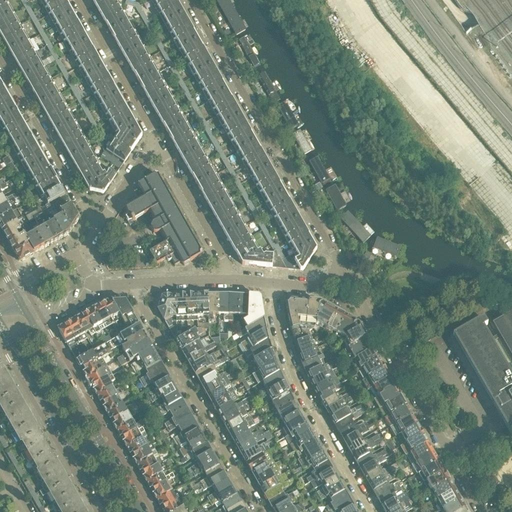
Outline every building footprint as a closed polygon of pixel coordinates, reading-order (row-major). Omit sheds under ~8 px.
[(2,0),(0,1),(0,22),(12,16),(2,0)] [(78,103),(98,138),(102,135),(98,128),(95,122),(78,92),(44,32),(25,0),(19,0),(29,16),(78,103)] [(42,0),(51,14),(67,5),(64,0),(42,0)] [(108,0),(96,7),(103,18),(119,9),(114,0),(108,0)] [(152,0),(160,13),(177,4),(175,0),(152,0)] [(272,248),(274,251),(275,251),(281,262),(286,259),(277,245),(275,246),(138,4),(126,1),(125,5),(136,8),(218,152),(236,186),(261,229),(270,245),(272,248)] [(160,13),(167,24),(184,15),(177,4),(160,13)] [(51,14),(57,25),(73,16),(67,5),(51,14)] [(232,30),(235,31),(238,29),(238,26),(228,8),(225,7),(223,9),(222,12),(232,30)] [(103,18),(111,33),(127,24),(119,9),(103,18)] [(167,24),(175,39),(192,29),(184,15),(167,24)] [(0,22),(0,33),(2,36),(18,27),(12,16),(0,22)] [(57,25),(66,40),(82,31),(73,16),(57,25)] [(111,33),(117,43),(133,34),(127,24),(111,33)] [(2,36),(10,52),(27,43),(18,27),(2,36)] [(175,39),(181,49),(198,40),(192,29),(175,39)] [(66,40),(72,52),(89,43),(82,31),(66,40)] [(117,43),(125,58),(142,49),(133,34),(117,43)] [(181,49),(189,64),(206,55),(198,40),(181,49)] [(250,63),(253,64),(256,62),(256,59),(246,41),(243,40),(241,42),(240,45),(250,63)] [(10,52),(17,64),(34,55),(27,43),(10,52)] [(72,52),(80,66),(97,57),(89,43),(72,52)] [(125,58),(131,69),(148,60),(142,49),(125,58)] [(17,64),(26,79),(42,69),(34,55),(17,64)] [(189,64),(195,75),(212,66),(206,55),(189,64)] [(80,66),(87,78),(103,69),(97,57),(80,66)] [(131,69),(139,83),(156,74),(148,60),(131,69)] [(195,75),(203,89),(220,80),(212,66),(195,75)] [(26,79),(32,90),(49,81),(42,69),(26,79)] [(87,78),(96,94),(112,85),(103,69),(87,78)] [(139,83),(145,94),(162,85),(156,74),(139,83)] [(269,97),(272,97),(275,96),(275,93),(265,75),(262,74),(260,76),(259,79),(269,97)] [(203,89),(210,101),(227,91),(220,80),(203,89)] [(32,90),(41,106),(58,96),(49,81),(32,90)] [(96,94),(102,105),(119,96),(112,85),(96,94)] [(145,94),(154,109),(171,99),(162,85),(145,94)] [(0,88),(0,121),(0,122),(17,112),(3,87),(0,88)] [(210,101),(218,115),(235,106),(227,91),(210,101)] [(41,106),(48,117),(64,108),(58,96),(41,106)] [(102,105),(111,121),(128,112),(119,96),(102,105)] [(154,109),(160,120),(177,110),(171,99),(154,109)] [(286,127),(289,127),(292,126),(293,123),(282,105),(279,104),(277,106),(276,109),(286,127)] [(218,115),(224,126),(241,117),(235,106),(218,115)] [(48,117),(56,132),(73,123),(64,108),(48,117)] [(160,120),(168,134),(185,125),(177,110),(160,120)] [(0,122),(15,147),(32,138),(17,112),(0,122)] [(111,121),(119,136),(136,126),(128,112),(111,121)] [(224,126),(231,139),(248,130),(241,117),(224,126)] [(56,132),(63,144),(80,134),(73,123),(56,132)] [(168,134),(174,145),(191,136),(185,125),(168,134)] [(136,126),(119,136),(135,146),(142,136),(136,126)] [(231,139),(239,152),(256,143),(248,130),(231,139)] [(290,137),(301,155),(303,156),(306,154),(307,151),(296,133),(293,132),(291,134),(290,137)] [(63,144),(72,159),(89,150),(80,134),(63,144)] [(135,146),(119,136),(110,150),(108,152),(124,163),(126,161),(135,146)] [(174,145),(183,160),(200,151),(191,136),(174,145)] [(15,147),(24,163),(30,160),(29,157),(32,155),(30,151),(37,147),(32,138),(15,147)] [(239,152),(247,166),(264,157),(256,143),(239,152)] [(24,163),(29,173),(46,163),(37,147),(30,151),(32,155),(29,157),(30,160),(24,163)] [(72,159),(78,170),(95,161),(89,150),(72,159)] [(183,160),(189,171),(206,162),(200,151),(183,160)] [(101,157),(119,169),(120,169),(123,165),(104,152),(101,157)] [(247,166),(253,177),(270,168),(264,157),(247,166)] [(4,163),(8,171),(14,167),(11,163),(9,159),(4,163)] [(319,182),(321,183),(324,181),(325,179),(314,160),(311,160),(309,161),(308,164),(319,182)] [(78,170),(86,184),(103,175),(95,161),(78,170)] [(189,171),(197,186),(214,176),(206,162),(189,171)] [(46,163),(29,173),(43,198),(60,188),(46,163)] [(253,177),(262,193),(279,184),(270,168),(253,177)] [(103,175),(86,184),(90,191),(103,194),(116,174),(111,170),(106,177),(105,174),(105,173),(103,175)] [(132,222),(133,221),(149,212),(155,222),(154,222),(153,223),(153,224),(152,224),(151,226),(151,227),(150,228),(154,233),(155,234),(156,234),(157,234),(159,233),(160,233),(161,232),(167,242),(150,252),(150,253),(156,263),(156,264),(157,264),(158,263),(169,257),(174,264),(174,265),(175,266),(176,265),(181,262),(183,265),(183,266),(184,266),(190,263),(190,262),(201,256),(202,255),(202,254),(201,254),(200,252),(199,248),(196,244),(193,238),(192,234),(188,231),(185,225),(184,221),(181,218),(178,212),(177,208),(173,204),(170,199),(169,194),(166,191),(163,185),(162,181),(158,178),(157,176),(157,175),(156,175),(145,181),(144,181),(138,184),(138,185),(138,186),(140,189),(135,192),(134,192),(133,193),(133,194),(134,194),(138,202),(127,208),(126,209),(125,209),(125,210),(132,221),(132,222)] [(197,186),(203,196),(220,187),(214,176),(197,186)] [(262,193),(268,203),(284,194),(279,184),(262,193)] [(203,196),(212,211),(229,202),(220,187),(203,196)] [(43,198),(47,205),(54,201),(64,195),(60,188),(43,198)] [(325,196),(335,214),(338,214),(340,213),(341,210),(331,192),(328,191),(325,193),(325,196)] [(268,203),(276,218),(293,209),(284,194),(268,203)] [(0,197),(0,208),(16,199),(14,195),(4,201),(2,197),(0,197)] [(64,195),(54,201),(71,231),(79,220),(70,206),(65,209),(62,204),(68,201),(64,195)] [(16,199),(0,208),(0,219),(11,213),(17,210),(14,206),(21,202),(19,198),(16,199)] [(45,206),(47,209),(48,212),(54,209),(59,218),(54,221),(54,222),(63,238),(69,234),(71,231),(54,201),(47,205),(45,206)] [(212,211),(218,222),(235,213),(229,202),(212,211)] [(43,214),(38,217),(44,227),(53,243),(63,238),(54,222),(54,221),(48,212),(47,209),(42,213),(43,214)] [(276,218),(282,229),(299,220),(293,209),(276,218)] [(0,228),(2,231),(16,223),(22,219),(17,210),(11,213),(0,219),(0,228)] [(33,229),(35,233),(44,249),(53,243),(44,227),(38,217),(35,212),(33,214),(26,217),(28,220),(29,222),(34,219),(39,226),(37,227),(33,229)] [(218,222),(226,236),(243,227),(235,213),(218,222)] [(350,242),(353,243),(355,241),(356,238),(346,220),(343,219),(340,221),(340,224),(350,242)] [(282,229),(290,244),(307,235),(299,220),(282,229)] [(2,231),(9,243),(23,235),(19,227),(16,223),(2,231)] [(35,233),(33,229),(33,228),(28,231),(24,225),(19,227),(23,235),(34,254),(44,249),(35,233)] [(226,236),(232,248),(249,239),(243,227),(226,236)] [(23,235),(9,243),(20,262),(34,254),(23,235)] [(290,244),(296,254),(313,245),(307,235),(290,244)] [(232,248),(240,262),(257,253),(249,239),(232,248)] [(111,245),(113,249),(121,244),(119,240),(111,245)] [(370,250),(389,258),(392,257),(393,255),(392,252),(373,244),(370,245),(369,248),(370,250)] [(313,245),(296,254),(299,259),(294,262),(295,262),(300,271),(302,271),(316,250),(313,245)] [(116,255),(119,259),(127,254),(125,250),(116,255)] [(242,265),(272,268),(273,257),(266,256),(265,256),(263,257),(260,251),(257,253),(240,262),(242,265)] [(272,268),(285,270),(281,262),(275,251),(274,251),(273,257),(272,268)] [(281,262),(285,270),(297,271),(292,263),(289,257),(286,259),(281,262)] [(196,295),(186,296),(186,321),(197,321),(197,317),(196,295)] [(196,295),(197,317),(202,317),(202,315),(208,315),(207,295),(196,295)] [(212,315),(218,315),(218,295),(207,295),(208,315),(208,321),(213,321),(212,315)] [(224,321),(228,321),(229,295),(228,295),(218,295),(218,315),(224,315),(224,321)] [(233,315),(238,315),(239,296),(229,295),(228,321),(232,321),(233,315)] [(176,322),(174,296),(162,297),(158,309),(158,310),(174,338),(176,337),(176,328),(172,326),(171,322),(176,322)] [(186,296),(174,296),(176,322),(186,321),(186,296)] [(244,316),(244,323),(248,321),(249,296),(239,296),(238,315),(244,316)] [(244,323),(247,329),(264,319),(260,299),(258,297),(249,296),(248,321),(244,323)] [(127,328),(128,332),(139,326),(124,299),(111,300),(119,315),(127,328)] [(115,317),(119,315),(111,300),(108,301),(107,300),(104,302),(100,304),(102,307),(101,307),(103,311),(105,311),(107,315),(106,316),(107,318),(109,317),(110,320),(112,325),(118,322),(115,317)] [(288,317),(291,330),(299,328),(296,312),(297,310),(298,310),(299,301),(287,300),(285,301),(288,317)] [(308,302),(299,301),(298,310),(297,310),(296,312),(299,328),(302,327),(305,327),(308,302)] [(312,327),(314,329),(317,323),(319,303),(308,302),(305,327),(312,327)] [(325,331),(336,312),(322,305),(319,303),(317,323),(314,329),(316,332),(318,327),(319,328),(321,325),(326,328),(325,331)] [(109,327),(112,325),(110,320),(109,317),(107,318),(106,316),(107,315),(105,311),(103,311),(101,307),(102,307),(100,304),(99,305),(92,309),(104,329),(108,326),(109,327)] [(95,334),(104,329),(92,309),(86,312),(83,314),(85,316),(84,317),(86,321),(88,320),(90,324),(88,325),(90,328),(91,327),(93,330),(92,330),(95,334)] [(325,331),(335,336),(345,317),(336,312),(325,331)] [(91,336),(95,334),(92,330),(93,330),(91,327),(90,328),(88,325),(90,324),(88,320),(86,321),(84,317),(85,316),(83,314),(82,315),(74,319),(84,334),(89,332),(91,336)] [(453,336),(499,415),(511,437),(511,377),(505,364),(511,360),(511,314),(494,325),(500,335),(491,340),(483,327),(487,325),(483,319),(479,321),(453,336)] [(344,338),(345,339),(348,336),(361,329),(359,325),(345,317),(335,336),(335,337),(336,334),(344,338)] [(87,339),(84,334),(74,319),(69,322),(67,324),(66,323),(66,324),(67,326),(67,327),(69,331),(71,330),(73,334),(72,335),(73,337),(75,336),(76,339),(76,340),(78,344),(87,339)] [(247,334),(250,339),(266,330),(264,319),(247,329),(237,334),(240,338),(247,334)] [(79,346),(78,344),(76,340),(76,339),(75,336),(73,337),(72,335),(73,334),(71,330),(69,331),(67,327),(67,326),(66,324),(57,328),(75,359),(84,355),(79,346)] [(114,339),(108,343),(111,350),(125,342),(143,333),(139,326),(128,332),(120,336),(114,339)] [(294,340),(295,345),(310,339),(308,332),(303,331),(302,327),(299,328),(291,330),(294,340)] [(176,342),(182,352),(199,342),(196,338),(203,333),(201,329),(197,329),(176,342)] [(345,339),(350,348),(366,339),(361,329),(348,336),(345,339)] [(250,345),(253,349),(269,340),(266,330),(250,339),(238,346),(240,349),(244,347),(244,348),(250,345)] [(145,344),(148,342),(143,333),(125,342),(127,346),(122,348),(126,354),(145,344)] [(219,335),(219,338),(220,344),(228,340),(228,335),(219,335)] [(217,346),(218,346),(220,345),(220,344),(219,338),(211,339),(212,340),(215,343),(217,346)] [(295,345),(299,355),(314,349),(310,339),(295,345)] [(351,363),(354,361),(373,350),(366,339),(350,348),(348,349),(344,351),(344,352),(341,354),(341,353),(335,357),(337,359),(338,361),(344,358),(347,356),(351,363)] [(253,361),(272,350),(269,340),(253,349),(244,354),(247,358),(252,355),(255,360),(253,361)] [(102,344),(100,341),(91,346),(93,349),(102,344)] [(130,362),(133,360),(138,357),(152,349),(148,342),(145,344),(126,354),(117,359),(118,361),(120,365),(121,366),(126,364),(124,360),(127,358),(130,362)] [(182,352),(186,359),(196,354),(197,356),(204,352),(203,350),(199,342),(199,343),(199,342),(182,352)] [(81,368),(82,370),(84,369),(84,370),(88,367),(87,366),(92,363),(93,365),(95,364),(94,362),(97,361),(109,354),(113,352),(111,350),(108,343),(77,361),(77,362),(77,364),(78,367),(80,367),(80,368),(81,368)] [(186,359),(191,367),(208,357),(205,353),(215,348),(215,347),(217,346),(215,343),(209,347),(203,350),(204,352),(197,356),(196,354),(186,359)] [(220,345),(218,346),(223,354),(228,351),(223,343),(220,345)] [(79,346),(84,355),(88,353),(83,344),(79,346)] [(301,362),(302,365),(322,356),(320,352),(319,353),(317,348),(314,349),(299,355),(302,362),(301,362)] [(138,357),(133,360),(135,363),(130,366),(133,370),(156,356),(152,349),(138,357)] [(257,372),(276,361),(272,350),(253,361),(259,371),(257,372)] [(360,370),(360,371),(379,359),(377,356),(373,350),(354,361),(360,370)] [(83,372),(87,379),(107,367),(104,363),(102,359),(110,355),(109,354),(97,361),(94,362),(95,364),(93,365),(92,363),(87,366),(88,367),(84,370),(84,369),(82,370),(83,372)] [(156,356),(133,370),(135,374),(144,368),(146,372),(161,363),(156,356)] [(304,368),(307,374),(325,366),(322,360),(324,360),(322,356),(302,365),(304,368)] [(191,367),(195,375),(205,370),(206,371),(213,367),(212,365),(208,357),(191,367)] [(195,375),(199,383),(214,374),(217,373),(214,369),(228,361),(225,357),(212,365),(213,367),(206,371),(205,370),(195,375)] [(358,371),(364,381),(384,369),(379,359),(360,371),(360,370),(358,371)] [(229,363),(235,372),(240,370),(234,360),(229,363)] [(262,382),(262,383),(279,372),(276,361),(257,372),(263,382),(262,382)] [(161,363),(146,372),(148,375),(139,380),(141,385),(165,371),(161,363)] [(309,379),(310,382),(333,370),(331,367),(326,369),(325,366),(307,374),(309,379)] [(91,385),(92,387),(94,386),(94,387),(98,385),(97,383),(102,381),(103,382),(105,381),(104,379),(106,378),(107,379),(112,376),(109,372),(110,371),(108,367),(107,367),(87,379),(90,385),(91,385)] [(312,385),(314,390),(329,382),(327,378),(343,370),(341,367),(337,368),(333,370),(310,382),(311,385),(312,385)] [(367,391),(370,389),(390,378),(384,369),(364,381),(362,382),(367,391)] [(165,371),(141,385),(143,388),(152,383),(154,387),(169,378),(165,371)] [(250,398),(252,401),(261,396),(267,392),(284,383),(279,372),(262,383),(266,388),(259,392),(259,393),(250,398)] [(0,375),(0,395),(13,388),(5,373),(0,375)] [(219,377),(217,373),(214,374),(199,383),(204,390),(227,376),(226,374),(225,373),(219,377)] [(93,390),(97,396),(112,387),(110,383),(114,381),(112,376),(107,379),(106,378),(104,379),(105,381),(103,382),(102,381),(97,383),(98,385),(94,387),(94,386),(92,387),(93,390)] [(204,390),(208,398),(223,389),(230,385),(226,379),(226,377),(204,390)] [(317,394),(318,397),(340,385),(349,380),(347,378),(346,377),(343,378),(344,380),(339,383),(338,381),(330,385),(329,382),(314,390),(317,394)] [(147,395),(149,399),(173,386),(169,378),(154,387),(156,390),(147,395)] [(370,389),(375,399),(395,387),(390,378),(370,389)] [(242,384),(244,387),(246,390),(247,392),(252,388),(248,381),(242,384)] [(284,383),(267,392),(272,402),(271,403),(289,393),(284,383)] [(318,397),(322,404),(336,396),(334,393),(342,388),(340,385),(318,397)] [(161,398),(163,402),(178,393),(173,386),(146,401),(142,403),(144,406),(151,402),(152,403),(161,398)] [(322,404),(326,412),(353,395),(357,394),(353,387),(353,386),(349,389),(351,392),(339,399),(337,396),(336,396),(322,404)] [(100,403),(102,405),(104,404),(104,405),(108,402),(107,401),(112,398),(113,400),(115,398),(114,397),(116,396),(117,396),(122,393),(119,389),(115,391),(112,387),(97,396),(100,403)] [(208,398),(212,405),(236,391),(233,387),(225,393),(223,389),(208,398)] [(212,405),(217,413),(231,404),(229,400),(236,396),(246,390),(244,387),(236,391),(212,405)] [(395,387),(375,399),(374,400),(379,409),(384,406),(400,397),(395,387)] [(0,395),(0,406),(3,412),(21,402),(13,388),(0,395)] [(103,407),(107,414),(122,405),(120,400),(124,398),(122,393),(117,396),(116,396),(114,397),(115,398),(113,400),(112,398),(107,401),(108,402),(104,405),(104,404),(102,405),(103,407)] [(165,405),(156,410),(153,411),(155,416),(182,401),(178,393),(163,402),(165,405)] [(271,403),(277,413),(294,403),(289,393),(271,403)] [(326,412),(331,419),(345,410),(343,407),(356,400),(353,395),(326,412)] [(379,409),(385,418),(387,417),(390,416),(405,406),(400,397),(384,406),(379,409)] [(217,413),(221,420),(252,401),(250,398),(233,407),(231,404),(217,413)] [(182,401),(155,416),(151,418),(152,421),(160,417),(160,418),(169,413),(172,417),(186,408),(182,401)] [(3,412),(12,428),(30,418),(21,402),(3,412)] [(277,413),(282,422),(299,413),(294,403),(277,413)] [(110,420),(112,423),(114,422),(118,420),(118,418),(122,416),(123,417),(125,416),(124,415),(127,413),(127,414),(132,411),(135,409),(134,408),(133,409),(131,405),(125,409),(122,405),(107,414),(110,420)] [(221,420),(225,427),(240,419),(238,415),(246,410),(245,408),(248,407),(246,405),(221,420)] [(346,411),(345,410),(331,419),(335,426),(365,408),(364,405),(363,405),(360,406),(352,411),(350,408),(347,409),(348,410),(346,411)] [(391,427),(395,425),(411,415),(405,406),(390,416),(387,417),(385,418),(384,419),(389,428),(391,427)] [(164,425),(165,426),(166,429),(190,415),(186,408),(172,417),(173,420),(164,425)] [(335,426),(339,434),(354,425),(352,422),(354,421),(368,412),(365,408),(335,426)] [(113,424),(117,431),(132,422),(130,418),(134,415),(132,411),(127,414),(127,413),(124,415),(125,416),(123,417),(122,416),(118,418),(118,420),(114,422),(112,423),(113,424)] [(282,422),(286,428),(303,418),(299,413),(282,422)] [(190,415),(166,429),(169,433),(178,428),(180,431),(195,423),(190,415)] [(395,425),(401,434),(417,425),(411,415),(395,425)] [(240,419),(225,427),(229,435),(253,421),(251,418),(250,417),(244,421),(242,422),(240,419)] [(12,428),(20,442),(38,432),(30,418),(12,428)] [(283,430),(287,437),(307,426),(303,418),(286,428),(283,430)] [(229,435),(234,442),(248,434),(246,430),(253,426),(255,425),(253,421),(229,435)] [(120,437),(122,440),(124,439),(128,437),(127,436),(132,433),(133,435),(135,433),(134,432),(137,430),(137,431),(142,428),(143,427),(141,423),(135,426),(132,422),(117,431),(120,438),(120,437)] [(195,423),(180,431),(182,435),(173,440),(175,444),(199,430),(195,423)] [(339,434),(343,441),(367,427),(365,424),(356,429),(354,425),(339,434)] [(343,441),(348,448),(362,440),(360,436),(369,431),(368,429),(375,426),(374,424),(367,427),(343,441)] [(403,446),(403,445),(422,434),(417,425),(401,434),(397,436),(403,446)] [(294,438),(296,441),(311,433),(307,426),(287,437),(276,443),(280,450),(284,448),(282,445),(294,438)] [(123,442),(127,449),(142,439),(147,437),(144,433),(144,432),(142,428),(137,431),(137,430),(134,432),(135,433),(133,435),(132,433),(127,436),(128,437),(124,439),(122,440),(123,442)] [(234,442),(238,449),(261,435),(268,432),(266,429),(259,433),(259,432),(250,437),(248,434),(234,442)] [(175,444),(177,447),(186,442),(188,446),(203,437),(199,430),(175,444)] [(238,449),(242,457),(257,448),(254,445),(265,438),(267,442),(273,439),(269,431),(268,432),(261,435),(238,449)] [(22,443),(30,457),(48,447),(40,433),(38,432),(20,442),(21,443),(22,443)] [(282,454),(285,458),(315,440),(311,433),(296,441),(298,445),(282,454)] [(407,449),(409,454),(427,444),(427,443),(422,434),(403,445),(406,450),(407,449)] [(348,448),(352,456),(380,439),(378,436),(364,443),(362,440),(348,448)] [(203,437),(188,446),(190,449),(181,454),(182,456),(174,460),(176,463),(181,460),(207,445),(203,437)] [(352,456),(356,463),(371,454),(368,451),(379,445),(378,444),(384,440),(382,438),(380,439),(352,456)] [(130,455),(132,457),(134,456),(134,457),(138,454),(137,453),(142,450),(143,452),(145,451),(144,449),(146,448),(147,448),(152,445),(149,441),(145,443),(142,439),(127,449),(130,455)] [(303,453),(305,456),(319,448),(315,440),(285,458),(288,465),(292,463),(290,460),(303,453)] [(385,443),(391,452),(395,450),(389,440),(385,443)] [(411,460),(413,464),(433,453),(427,444),(409,454),(406,456),(409,461),(411,460)] [(133,459),(137,466),(152,457),(150,453),(154,450),(152,445),(147,448),(146,448),(144,449),(145,451),(143,452),(142,450),(137,453),(138,454),(134,457),(134,456),(132,457),(133,459)] [(207,445),(181,460),(183,464),(195,457),(197,461),(212,453),(207,445)] [(242,457),(246,464),(267,452),(270,450),(267,446),(258,452),(257,448),(242,457)] [(395,450),(391,452),(392,455),(403,449),(401,446),(395,450)] [(30,457),(39,472),(56,463),(56,461),(48,447),(30,457)] [(292,468),(295,472),(324,455),(319,448),(305,456),(307,460),(292,468)] [(11,451),(7,454),(21,479),(25,477),(11,451)] [(246,464),(252,474),(273,462),(267,452),(246,464)] [(356,463),(360,470),(387,454),(386,452),(384,453),(383,452),(373,458),(371,454),(356,463)] [(360,470),(365,478),(379,469),(377,466),(386,461),(385,459),(392,455),(391,452),(387,454),(360,470)] [(212,453),(197,461),(199,464),(187,471),(189,474),(192,473),(216,460),(212,453)] [(417,475),(421,473),(438,463),(433,453),(413,464),(415,469),(414,469),(417,475)] [(140,472),(142,474),(143,473),(144,474),(148,472),(147,470),(152,467),(152,469),(154,468),(154,466),(156,465),(157,465),(161,463),(159,458),(157,454),(152,457),(137,466),(140,472)] [(293,473),(295,477),(311,468),(313,471),(328,462),(324,455),(295,472),(293,473)] [(216,460),(192,473),(194,477),(203,472),(205,475),(220,467),(216,460)] [(252,474),(256,482),(281,466),(279,462),(274,465),(273,462),(252,474)] [(332,470),(328,462),(313,471),(315,475),(306,480),(308,484),(332,470)] [(38,473),(47,488),(65,478),(56,463),(39,472),(38,473)] [(146,483),(165,472),(166,471),(161,463),(157,465),(156,465),(154,466),(154,468),(152,469),(152,467),(147,470),(148,472),(144,474),(143,473),(142,474),(143,477),(146,483)] [(365,478),(369,485),(399,467),(397,463),(381,472),(379,469),(365,478)] [(421,479),(424,483),(444,472),(444,471),(443,472),(438,463),(421,473),(424,478),(421,479)] [(220,467),(205,475),(207,479),(195,486),(193,482),(189,485),(193,493),(224,475),(220,467)] [(369,485),(373,493),(388,484),(386,480),(395,475),(394,475),(401,471),(400,469),(399,467),(369,485)] [(256,482),(260,489),(275,480),(280,477),(278,473),(280,472),(278,468),(256,482)] [(332,470),(308,484),(310,487),(320,482),(322,486),(337,477),(332,470)] [(165,472),(146,483),(150,490),(152,492),(153,491),(154,491),(158,489),(157,487),(161,485),(162,486),(164,485),(163,484),(166,482),(166,483),(171,480),(174,479),(171,475),(168,477),(165,472)] [(424,483),(429,493),(449,481),(444,472),(424,483)] [(275,480),(260,489),(265,496),(289,481),(284,474),(280,477),(275,480)] [(224,475),(193,493),(195,496),(201,493),(200,491),(202,490),(203,492),(211,486),(214,490),(228,482),(224,475)] [(337,477),(322,486),(324,489),(315,494),(317,498),(341,484),(337,477)] [(47,488),(55,503),(73,493),(65,478),(47,488)] [(265,496),(269,503),(283,495),(281,491),(294,483),(292,479),(265,496)] [(373,493),(377,499),(401,486),(408,482),(406,479),(402,481),(402,483),(400,484),(399,482),(390,487),(388,484),(373,493)] [(153,494),(156,501),(172,492),(170,487),(174,485),(171,480),(166,483),(166,482),(163,484),(164,485),(162,486),(161,485),(157,487),(158,489),(154,491),(153,491),(152,492),(153,494)] [(28,481),(24,484),(38,509),(42,507),(28,481)] [(429,493),(435,502),(454,490),(449,481),(429,493)] [(228,482),(214,490),(215,493),(213,494),(214,495),(207,498),(209,503),(233,489),(228,482)] [(341,484),(317,498),(319,502),(328,497),(330,500),(345,492),(341,484)] [(401,486),(377,499),(382,507),(396,499),(394,495),(403,490),(401,486)] [(233,489),(209,503),(211,507),(214,505),(217,508),(222,505),(237,497),(233,489)] [(438,511),(443,510),(460,500),(454,490),(435,502),(437,507),(436,508),(438,511)] [(269,503),(273,510),(299,495),(297,491),(285,498),(283,495),(269,503)] [(160,507),(161,509),(163,508),(167,506),(167,505),(171,502),(172,503),(174,502),(173,501),(176,499),(176,500),(181,497),(179,493),(175,496),(172,492),(156,501),(160,507)] [(323,509),(324,511),(327,511),(349,500),(345,492),(330,500),(332,504),(323,509)] [(55,503),(60,511),(71,511),(81,507),(73,493),(55,503)] [(273,510),(273,511),(286,511),(292,509),(290,506),(301,499),(299,495),(273,510)] [(176,511),(187,506),(181,497),(176,500),(176,499),(173,501),(174,502),(172,503),(171,502),(167,505),(167,506),(163,508),(161,509),(163,511),(162,511),(176,511)] [(237,497),(222,505),(224,509),(217,511),(227,511),(241,504),(237,497)] [(382,507),(384,511),(390,511),(409,501),(411,500),(410,497),(408,498),(407,497),(398,502),(396,499),(382,507)] [(336,511),(337,511),(336,511),(345,511),(354,507),(349,500),(327,511),(336,511)] [(459,511),(465,509),(460,500),(443,510),(444,511),(459,511)] [(390,511),(403,511),(402,510),(412,505),(409,501),(390,511)] [(6,507),(9,511),(16,507),(14,503),(6,507)]
